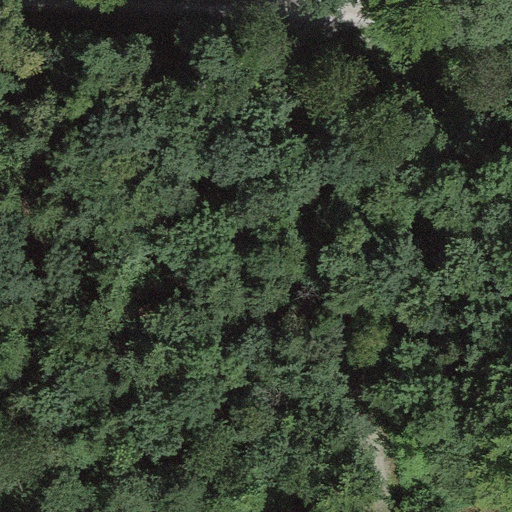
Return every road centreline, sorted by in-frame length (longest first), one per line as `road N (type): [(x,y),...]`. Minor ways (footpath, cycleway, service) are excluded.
road 1 (track): [(99,0),(359,13)]
road 2 (track): [(359,13),(511,18)]
